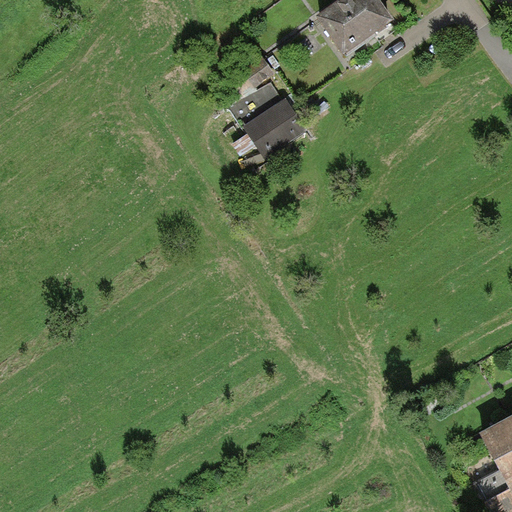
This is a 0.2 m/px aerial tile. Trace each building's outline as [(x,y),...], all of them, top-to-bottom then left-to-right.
[(378,0),(344,0),(315,20),(342,59),(395,23),(378,0)] [(260,57),(240,72),(253,90),(274,75),(260,57)] [(242,130),(244,128),(286,101),(272,83),(229,107),(242,130)] [(286,101),(244,128),(265,160),(308,131),(287,100),(286,101)] [(511,511),(511,418),(479,435),(485,445),(465,455),(494,511),(511,511)]
